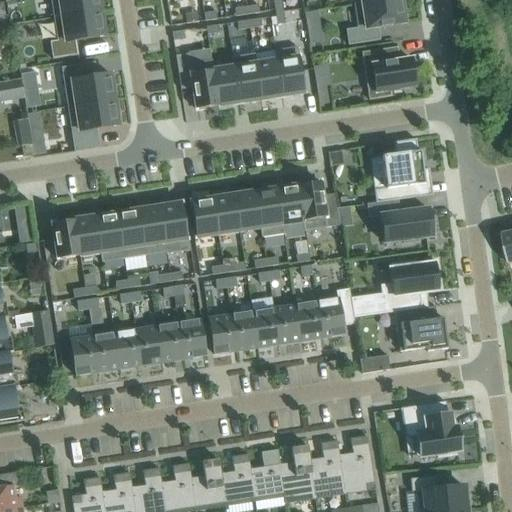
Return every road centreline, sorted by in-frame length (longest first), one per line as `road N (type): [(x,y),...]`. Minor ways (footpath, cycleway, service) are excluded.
road 1 (residential): [(0,446),(493,370)]
road 2 (residential): [(458,111),(152,158)]
road 3 (residential): [(493,370),(468,184)]
road 4 (residential): [(126,0),(152,158)]
road 5 (residential): [(152,158),(0,181)]
road 6 (residential): [(507,511),(493,370)]
